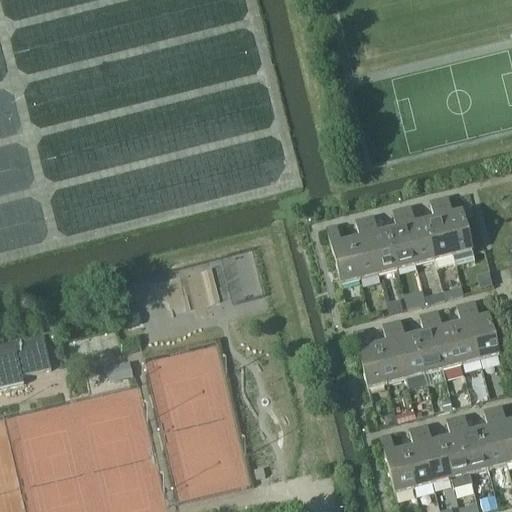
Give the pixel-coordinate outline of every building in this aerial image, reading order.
[(447,201),(439,203),(455,268),(475,263),(462,215),(452,218),(447,201)] [(430,205),(435,222),(424,225),(434,264),(437,273),(455,268),(439,203),(430,205)] [(410,211),(402,213),(416,268),(434,264),(424,225),(414,228),(410,211)] [(397,273),(416,268),(402,213),(393,215),(398,232),(387,234),(397,273)] [(378,278),(397,273),(387,234),(377,237),(373,220),(364,222),(378,278)] [(350,244),(360,283),(378,278),(364,222),(356,224),(360,242),(350,244)] [(341,288),(360,283),(350,244),(340,247),(335,229),(327,231),(341,288)] [(399,305),(386,308),(389,318),(401,314),(399,305)] [(474,305),(465,307),(480,363),(499,359),(489,320),(478,323),(474,305)] [(461,368),(480,363),(465,307),(457,309),(461,327),(451,330),(461,368)] [(436,315),(428,317),(442,373),(461,368),(451,330),(441,332),(436,315)] [(424,378),(442,373),(428,317),(420,319),(424,337),(414,339),(424,378)] [(399,324),(391,326),(405,382),(424,378),(414,339),(404,342),(399,324)] [(387,387),(405,382),(391,326),(383,328),(387,346),(377,349),(387,387)] [(368,392),(387,387),(377,349),(367,352),(362,334),(353,336),(368,392)] [(29,377),(51,372),(43,338),(0,348),(0,391),(24,386),(22,377),(29,375),(29,377)] [(133,380),(129,365),(106,370),(110,385),(133,380)] [(450,403),(441,405),(444,414),(453,412),(450,403)] [(511,425),(505,427),(501,409),(492,412),(507,468),(511,466),(511,425)] [(488,431),(478,434),(488,473),(507,468),(492,412),(484,414),(488,431)] [(398,427),(395,416),(384,419),(387,430),(398,427)] [(404,416),(396,418),(398,425),(405,423),(404,416)] [(468,437),(464,419),(455,421),(470,478),(488,473),(478,434),(468,437)] [(446,423),(451,441),(441,444),(451,483),(453,492),(472,487),(470,478),(455,421),(446,423)] [(431,446),(426,429),(418,431),(433,487),(451,483),(441,444),(431,446)] [(414,451),(404,453),(414,492),(433,487),(418,431),(409,433),(414,451)] [(395,497),(414,492),(404,453),(394,456),(389,438),(380,440),(395,497)] [(494,499),(480,503),(482,511),(497,511),(498,511),(494,499)]
